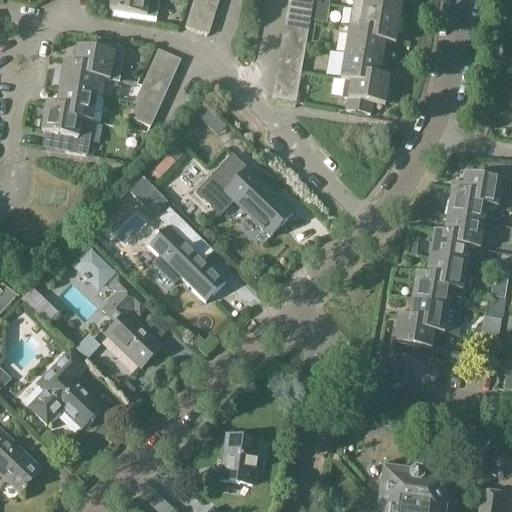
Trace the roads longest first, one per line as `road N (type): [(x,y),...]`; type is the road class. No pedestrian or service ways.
road 1 (residential): [(373,222),(200,51),(65,22)]
road 2 (residential): [(86,511),(291,307)]
road 3 (residential): [(344,364),(368,383),(511,408)]
road 4 (residential): [(298,511),(315,391),(344,364)]
road 5 (residential): [(26,16),(0,173)]
road 6 (residential): [(433,132),(462,0)]
